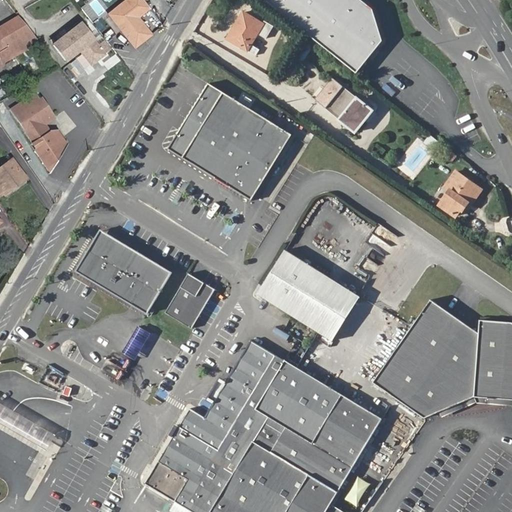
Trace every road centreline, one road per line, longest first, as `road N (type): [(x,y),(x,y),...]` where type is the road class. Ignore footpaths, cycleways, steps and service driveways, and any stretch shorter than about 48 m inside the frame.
road 1 (tertiary): [(195,0),(0,327)]
road 2 (unknown): [(104,152),(56,93),(27,110),(23,121),(37,155),(74,202)]
road 3 (unknown): [(428,242),(360,352)]
road 4 (residential): [(511,170),(463,54)]
